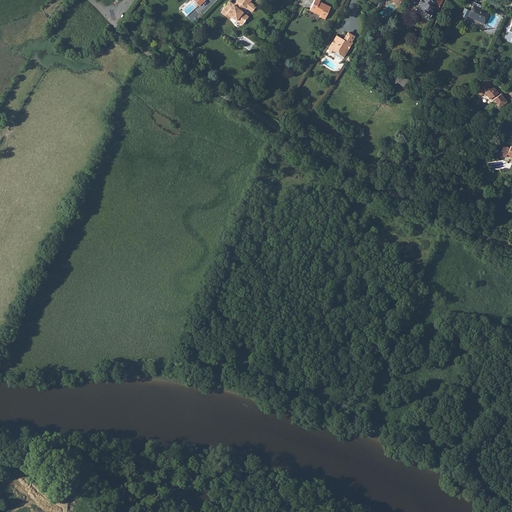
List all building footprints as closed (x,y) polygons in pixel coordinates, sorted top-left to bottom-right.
[(220,12),(225,16),(227,14),(232,17),(236,21),(238,19),(244,23),(249,17),(244,13),(248,9),(252,12),(257,6),(251,2),(252,0),(236,0),(238,1),(237,3),(234,3),(234,4),(229,0),(220,12)] [(319,15),(319,16),(324,19),(330,7),(321,2),(320,3),(319,2),(319,0),(314,0),(309,10),(319,15)] [(385,0),(380,0),(377,8),(381,10),(386,0),(385,0)] [(429,0),(420,0),(421,0),(419,4),(416,11),(420,13),(421,16),(428,19),(432,12),(431,11),(432,8),(433,8),(434,7),(439,10),(440,6),(436,4),(429,0)] [(468,17),(485,24),(490,13),(482,9),(476,7),(477,4),(471,1),(470,5),(472,6),(470,11),(464,9),(460,17),(465,19),(467,16),(468,17)] [(335,37),(328,49),(328,52),(331,53),(333,53),(334,52),(343,58),(348,50),(347,49),(351,43),(350,43),(354,37),(347,33),(341,42),(339,41),(339,39),(335,37)] [(405,86),(408,78),(394,72),(390,80),(405,86)] [(492,82),(485,79),(479,93),(479,95),(482,96),(484,95),(484,93),(485,94),(486,94),(486,95),(487,96),(488,96),(489,97),(489,98),(490,99),(490,100),(496,96),(497,97),(493,100),(499,108),(507,102),(501,94),(499,96),(498,94),(497,92),(496,91),(495,90),(494,89),(492,88),(491,87),(490,86),(492,82)] [(511,145),(511,146),(510,148),(505,145),(500,154),(505,157),(507,153),(511,155),(511,145)]
